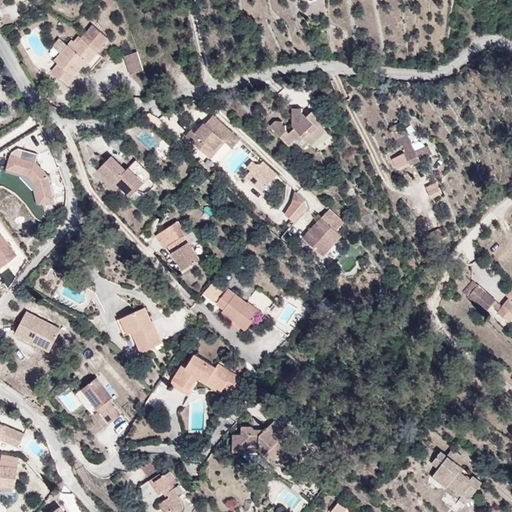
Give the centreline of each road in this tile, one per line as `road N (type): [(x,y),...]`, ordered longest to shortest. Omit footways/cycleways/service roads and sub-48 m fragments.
road 1 (unclassified): [(55,118),(112,120),(278,71),(439,73),(483,44),(511,47)]
road 2 (unclassified): [(0,386),(99,470),(125,452),(157,448),(196,461),(230,422)]
road 3 (unclassified): [(55,118),(75,210),(0,307)]
